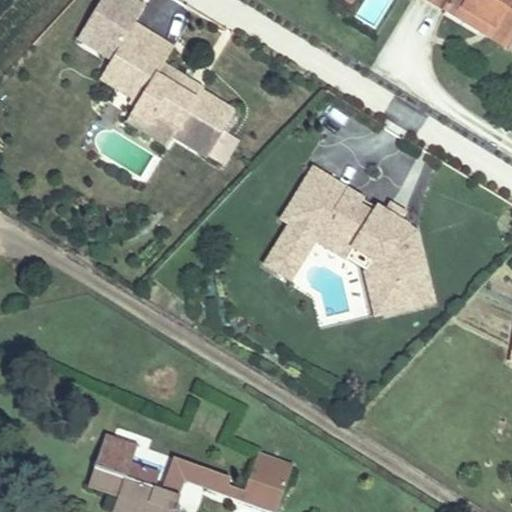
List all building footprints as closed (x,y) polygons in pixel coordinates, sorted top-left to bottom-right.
[(511,0),(428,0),(446,11),(452,1),(511,38),(511,0)] [(511,40),(511,38),(452,1),(446,11),(507,48),(511,40)] [(196,101),(203,90),(178,75),(176,77),(161,68),(173,49),(134,25),(113,59),(145,79),(132,99),(130,103),(136,107),(152,117),(147,125),(172,140),(174,136),(178,129),(193,138),(192,140),(210,152),(235,113),(216,101),(210,111),(196,101)] [(145,79),(113,59),(101,79),(132,99),(145,79)] [(216,101),(218,99),(203,90),(196,101),(210,111),(216,101)] [(152,117),(136,107),(131,115),(147,125),(152,117)] [(172,140),(147,125),(131,115),(127,121),(168,146),(172,140)] [(210,152),(192,140),(193,138),(178,129),(174,136),(208,157),(210,152)] [(386,214),(377,209),(373,215),(358,206),(359,204),(362,200),(314,170),(287,213),(295,218),(291,224),(288,229),(303,239),(310,227),(335,243),(342,232),(357,241),(353,248),(372,260),(365,270),(371,294),(374,293),(379,315),(433,302),(416,233),(399,222),(396,221),(386,214)] [(377,209),(362,200),(359,204),(358,206),(373,215),(377,209)] [(399,222),(404,214),(391,206),(386,214),(396,221),(399,222)] [(291,224),(295,218),(287,213),(283,220),(291,224)] [(372,260),(353,248),(357,241),(342,232),(335,243),(310,227),(303,239),(311,244),(314,239),(365,270),(372,260)] [(303,239),(288,229),(273,253),(297,267),(311,244),(303,239)] [(290,279),(297,267),(273,253),(266,265),(290,279)] [(155,489),(160,474),(131,464),(137,447),(106,437),(89,486),(119,496),(120,497),(122,491),(129,493),(124,508),(135,511),(174,511),(180,498),(177,497),(164,492),(155,489)] [(293,466),(259,454),(256,462),(290,474),(293,466)] [(229,481),(175,461),(164,492),(177,497),(184,479),(242,500),(245,490),(228,483),(229,481)] [(290,474),(256,462),(251,476),(277,485),(272,498),(281,501),(290,474)] [(277,485),(251,476),(245,490),(242,500),(270,511),(274,511),(276,511),(281,501),(272,498),(277,485)] [(122,511),(124,508),(129,493),(122,491),(120,497),(119,496),(113,511),(122,511)]
